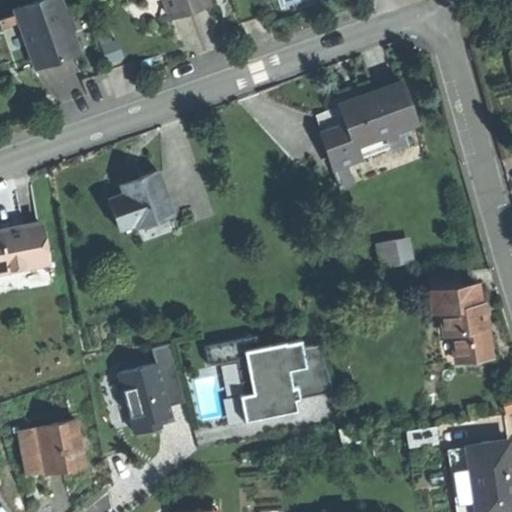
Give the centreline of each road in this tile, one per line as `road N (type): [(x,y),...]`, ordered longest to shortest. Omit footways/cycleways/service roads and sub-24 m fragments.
road 1 (residential): [(397,22),(0,162)]
road 2 (residential): [(511,276),(435,12)]
